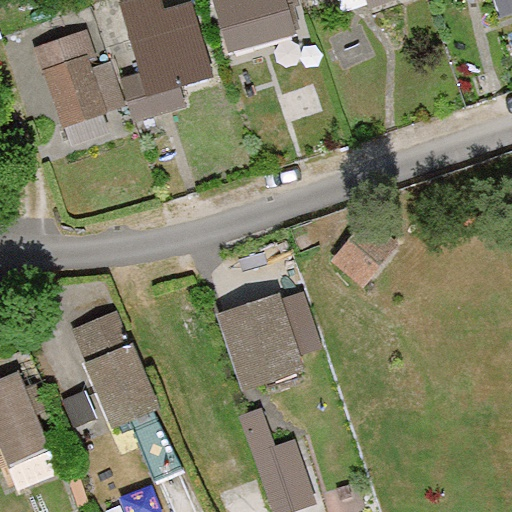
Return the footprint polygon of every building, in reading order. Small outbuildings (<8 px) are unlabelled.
[(140,0),(124,5),(149,95),(209,78),(195,27),(188,29),(182,6),(161,12),(158,0),(140,0)] [(213,0),(228,51),(290,33),(280,0),(213,0)] [(34,48),(60,125),(119,106),(107,67),(95,71),(81,32),(34,48)] [(329,263),(361,292),(401,248),(370,219),(329,263)] [(215,312),(237,389),(299,372),(278,295),(215,312)] [(118,315),(72,333),(112,432),(158,413),(118,315)] [(0,382),(0,450),(16,488),(55,472),(15,376),(0,382)] [(254,453),(270,511),(282,511),(309,505),(292,442),(254,453)]
